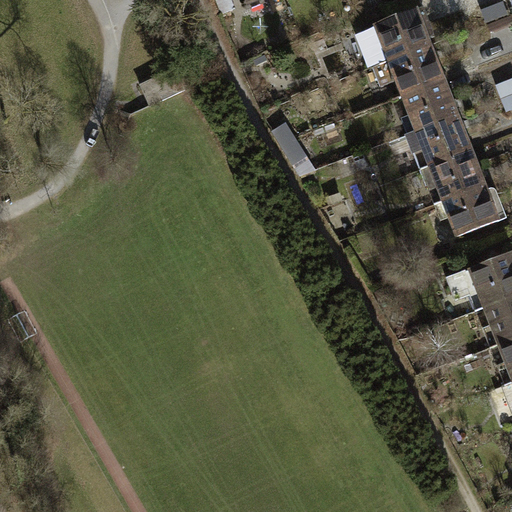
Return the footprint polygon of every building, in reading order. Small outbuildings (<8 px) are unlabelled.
[(245,0),(249,9),(270,0),(245,0)] [(485,13),(492,28),(511,19),(505,4),(485,13)] [(439,46),(426,10),(359,36),(373,71),(376,70),(434,48),(439,46)] [(448,83),(434,48),(376,70),(384,90),(398,85),(404,100),(448,83)] [(174,71),(141,87),(150,106),(183,91),(174,71)] [(461,118),(448,83),(404,100),(417,135),(461,118)] [(511,83),(497,89),(502,102),(511,98),(511,83)] [(511,98),(502,102),(508,116),(511,114),(511,98)] [(475,154),(461,118),(417,135),(408,139),(416,159),(425,155),(431,171),(475,154)] [(288,128),(274,137),(298,174),(312,166),(288,128)] [(488,189),(475,154),(431,171),(445,206),(488,189)] [(496,186),(488,189),(445,206),(458,241),(509,222),(496,186)] [(341,197),(326,200),(329,212),(343,209),(341,197)] [(511,301),(511,257),(448,283),(457,304),(472,298),(478,315),(483,313),(511,301)] [(511,345),(511,301),(483,313),(490,329),(484,331),(492,353),(498,351),(511,345)] [(511,345),(498,351),(511,385),(511,345)]
